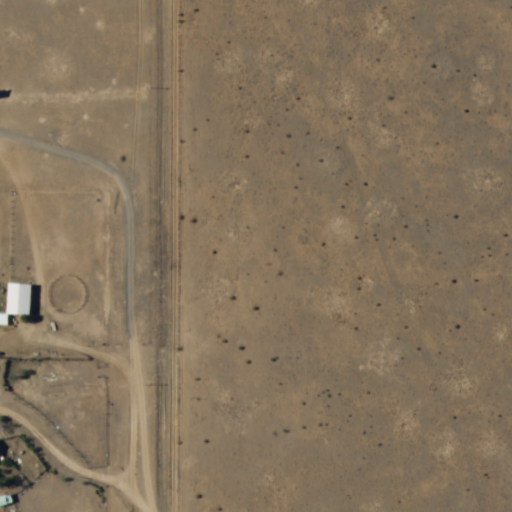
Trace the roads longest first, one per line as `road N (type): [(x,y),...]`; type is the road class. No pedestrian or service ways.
road 1 (track): [(147,511),(145,0)]
road 2 (track): [(86,0),(86,511)]
